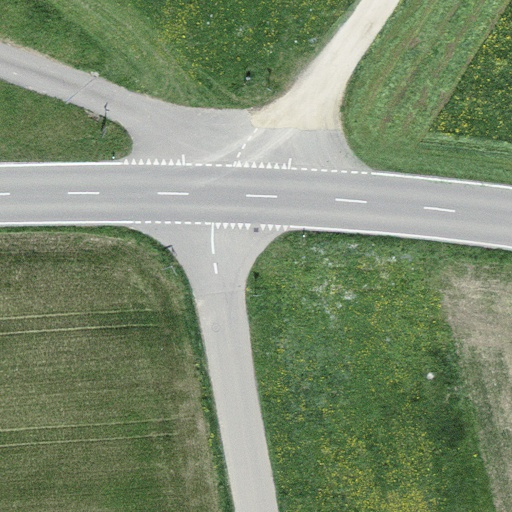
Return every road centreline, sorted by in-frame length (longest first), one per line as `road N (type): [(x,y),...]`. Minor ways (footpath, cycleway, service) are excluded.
road 1 (unclassified): [(267,511),(213,195)]
road 2 (tertiary): [(213,195),(511,222)]
road 3 (track): [(387,0),(334,73),(282,198)]
road 4 (tertiary): [(0,197),(213,195)]
